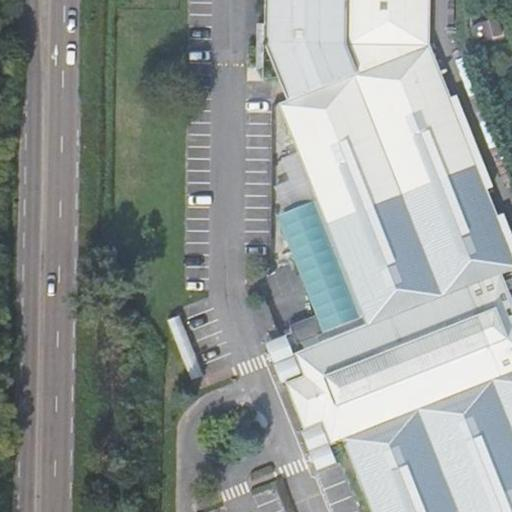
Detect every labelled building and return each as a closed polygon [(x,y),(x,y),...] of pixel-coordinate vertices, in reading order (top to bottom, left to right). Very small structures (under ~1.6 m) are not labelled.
[(511,252),(427,45),(427,0),(256,0),(257,17),(257,26),(263,26),(263,43),(352,64),(356,73),(276,105),(363,325),(294,353),(302,375),(319,420),(328,445),(338,441),(367,511),(511,511),(511,304),(511,303),(501,275),(511,269),(511,252)] [(158,22),(138,21),(137,38),(157,40),(158,22)] [(352,64),(264,44),(287,100),(356,73),(352,64)] [(177,115),(150,115),(149,133),(177,133),(177,115)] [(146,166),(137,167),(136,179),(146,179),(146,166)] [(360,318),(314,202),(277,217),(315,316),(289,327),(297,345),(360,318)] [(146,208),(128,209),(128,229),(146,229),(146,208)] [(148,281),(135,272),(125,288),(138,296),(148,281)] [(302,375),(285,381),(303,426),(319,420),(302,375)]
